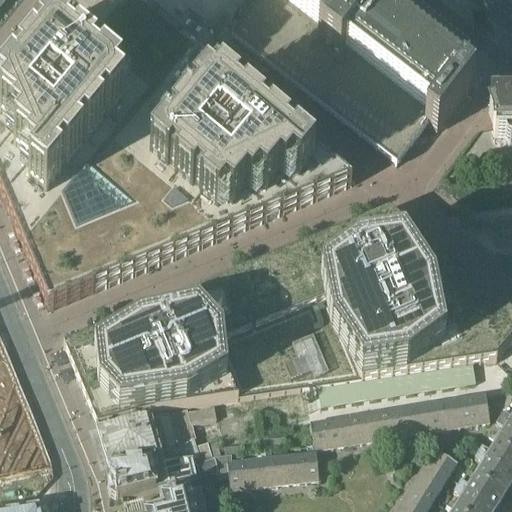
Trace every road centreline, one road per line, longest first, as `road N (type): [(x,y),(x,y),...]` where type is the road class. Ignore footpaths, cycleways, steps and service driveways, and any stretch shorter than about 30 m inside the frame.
road 1 (residential): [(0,304),(68,469),(73,511)]
road 2 (residential): [(397,195),(415,186),(511,56)]
road 3 (residential): [(397,195),(244,251)]
